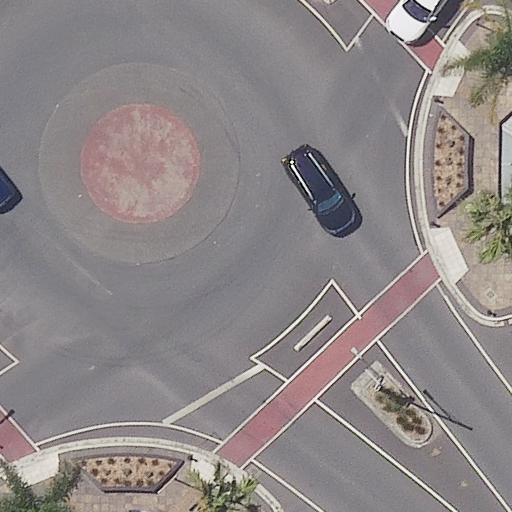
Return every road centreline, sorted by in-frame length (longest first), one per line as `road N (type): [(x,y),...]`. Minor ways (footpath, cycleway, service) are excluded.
road 1 (tertiary): [(253,23),(304,88),(320,152),(316,203),(296,254),(260,297)]
road 2 (tertiary): [(467,511),(260,297)]
road 3 (tertiary): [(260,297),(201,332),(158,342),(93,337),(49,320),(6,287)]
